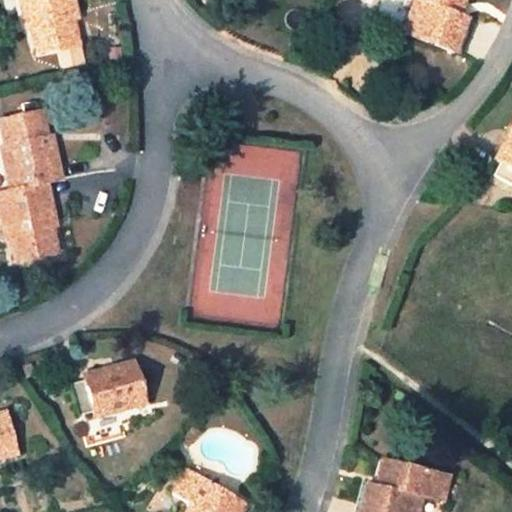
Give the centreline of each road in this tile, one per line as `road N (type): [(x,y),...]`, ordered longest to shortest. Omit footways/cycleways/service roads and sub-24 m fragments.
road 1 (residential): [(0,336),(73,310),(151,207),(163,45)]
road 2 (residential): [(302,511),(376,233),(380,168)]
road 3 (residential): [(380,168),(330,109),(241,67),(163,45)]
road 4 (residential): [(511,28),(481,88),(431,140),(380,168)]
